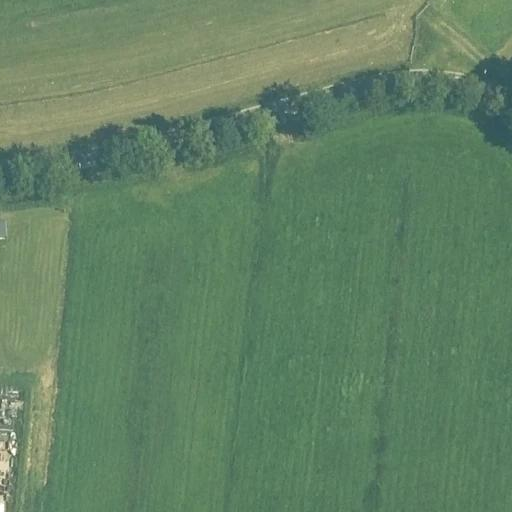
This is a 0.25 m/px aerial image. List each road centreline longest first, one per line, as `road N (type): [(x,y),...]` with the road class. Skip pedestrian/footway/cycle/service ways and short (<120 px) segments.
road 1 (unclassified): [(511,103),(451,82),(363,90),(165,140),(0,169)]
road 2 (track): [(0,88),(112,76),(376,0)]
road 3 (track): [(405,0),(502,78),(511,102)]
